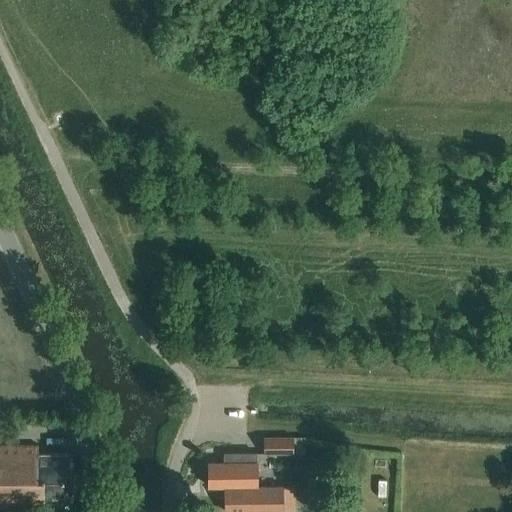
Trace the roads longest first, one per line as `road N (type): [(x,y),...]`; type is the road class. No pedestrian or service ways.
road 1 (tertiary): [(94,511),(77,397),(0,219)]
road 2 (residential): [(181,372),(194,409),(170,511)]
